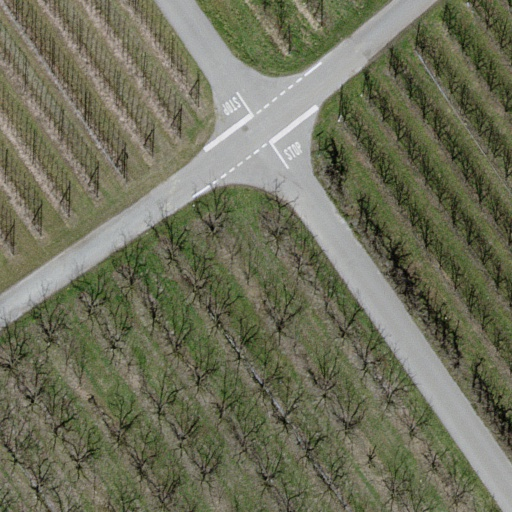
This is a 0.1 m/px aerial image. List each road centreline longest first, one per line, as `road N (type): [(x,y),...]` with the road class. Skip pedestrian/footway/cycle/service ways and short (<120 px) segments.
road 1 (unclassified): [(511,508),(257,142)]
road 2 (unclassified): [(0,317),(257,142)]
road 3 (unclassified): [(257,142),(418,0)]
road 4 (unclassified): [(161,0),(257,142)]
